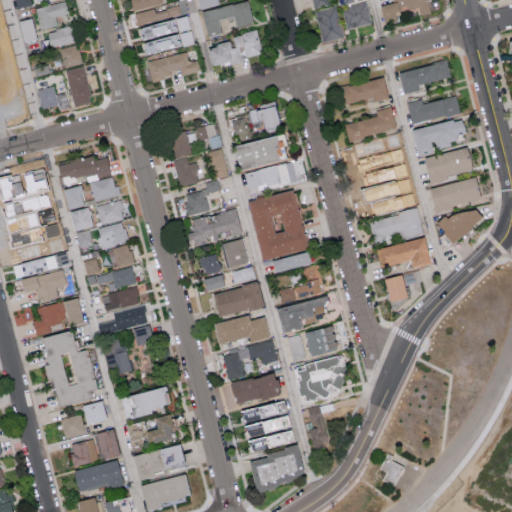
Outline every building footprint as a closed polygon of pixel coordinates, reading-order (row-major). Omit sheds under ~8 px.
[(31,4),(30,0),(14,0),(17,8),(31,4)] [(39,29),(56,24),(54,16),(67,13),(63,0),(34,8),(39,29)] [(131,0),(132,8),(160,5),(159,0),(131,0)] [(195,0),(197,9),(218,4),(216,0),(195,0)] [(206,35),(219,32),(217,18),(232,15),(234,26),(251,23),(247,0),(200,10),(206,35)] [(391,0),(392,2),(379,5),(382,22),(398,19),(396,10),(417,6),(419,14),(430,12),(428,0),(391,0)] [(347,29),(370,22),(364,1),(341,9),(347,29)] [(136,24),(179,16),(178,5),(153,10),(153,9),(134,12),(136,24)] [(323,42),(343,36),(334,5),(313,11),(323,42)] [(18,19),(22,41),(34,39),(30,17),(18,19)] [(46,32),(50,47),(74,40),(70,25),(46,32)] [(229,35),(230,41),(206,46),(210,66),(242,59),(242,57),(261,53),(256,29),(229,35)] [(81,63),(76,43),(58,48),(64,68),(81,63)] [(150,79),(179,72),(179,74),(199,70),(196,59),(187,61),(185,51),(146,60),(150,79)] [(416,83),(449,76),(446,60),(397,70),(402,93),(417,89),(416,83)] [(74,105),(91,101),(82,65),(64,69),(74,105)] [(0,108),(8,108),(6,97),(12,96),(10,84),(12,84),(10,72),(0,73),(0,108)] [(386,97),(381,76),(337,87),(341,104),(370,96),(371,101),(386,97)] [(68,106),(64,91),(55,93),(52,84),(36,89),(41,108),(57,104),(58,109),(68,106)] [(405,101),(410,122),(459,112),(455,95),(421,102),(420,98),(405,101)] [(250,122),(261,120),(263,128),(277,126),(273,105),(248,110),(250,122)] [(375,115),(343,123),(348,140),(395,128),(389,106),(373,110),(375,115)] [(229,117),(233,139),(248,136),(245,115),(229,117)] [(410,128),(416,154),(433,151),(432,146),(456,141),(454,133),(463,131),(460,118),(410,128)] [(220,146),(214,122),(195,127),(198,140),(207,138),(209,148),(220,146)] [(196,140),(193,129),(186,131),(189,142),(196,140)] [(191,153),(184,130),(168,135),(174,158),(191,153)] [(237,168),(278,159),(273,135),(232,144),(237,168)] [(356,168),(384,161),(385,164),(402,160),(396,137),(350,148),(356,168)] [(206,151),(213,178),(228,174),(221,147),(206,151)] [(427,179),(470,172),(466,148),(423,154),(427,179)] [(110,175),(105,156),(93,159),(91,154),(57,163),(61,181),(86,175),(87,181),(110,175)] [(188,163),(186,157),(173,160),(178,185),(199,181),(195,161),(188,163)] [(295,179),(291,161),(240,173),(244,191),(295,179)] [(120,194),(118,185),(114,186),(112,176),(89,181),(93,200),(120,194)] [(412,200),(406,176),(390,180),(392,187),(362,194),(367,212),(412,200)] [(479,199),(473,176),(427,188),(433,211),(479,199)] [(220,190),(217,179),(204,181),(205,188),(182,193),(187,214),(208,209),(205,193),(220,190)] [(83,204),(78,184),(61,188),(66,209),(83,204)] [(246,200),(259,258),(305,247),(292,189),(246,200)] [(124,219),(121,200),(96,203),(99,223),(124,219)] [(481,218),(469,203),(447,221),(442,215),(433,222),(451,243),(481,218)] [(68,211),(72,230),(91,226),(87,206),(68,211)] [(241,232),(235,208),(189,219),(191,231),(186,232),(189,245),(216,239),(214,232),(228,228),(230,235),(241,232)] [(422,233),(416,208),(369,219),(373,238),(399,232),(400,238),(422,233)] [(127,241),(123,221),(96,227),(100,246),(127,241)] [(92,244),(88,229),(75,232),(78,247),(92,244)] [(374,248),(379,267),(408,259),(411,267),(429,262),(422,236),(374,248)] [(221,242),(227,267),(246,262),(240,237),(221,242)] [(111,248),(115,266),(133,262),(128,243),(111,248)] [(11,263),(14,277),(56,268),(53,254),(11,263)] [(218,271),(216,254),(198,256),(201,273),(218,271)] [(291,265),(308,264),(307,254),(291,255),(291,265)] [(98,272),(96,258),(83,260),(85,274),(98,272)] [(323,291),(317,264),(299,268),(302,283),(277,289),(280,302),(323,291)] [(135,283),(131,266),(85,276),(87,285),(113,280),(115,287),(135,283)] [(233,283),(254,278),(251,266),(230,270),(233,283)] [(18,278),(21,291),(36,288),(39,301),(57,297),(55,287),(65,285),(62,269),(18,278)] [(201,278),(204,290),(223,286),(220,274),(201,278)] [(404,297),(401,274),(384,277),(387,300),(404,297)] [(262,306),(256,282),(211,292),(216,316),(262,306)] [(101,293),(104,309),(139,303),(136,287),(101,293)] [(280,331),(302,326),(301,323),(329,316),(324,295),(274,307),(280,331)] [(36,305),(38,318),(32,319),(34,334),(50,331),(49,324),(66,321),(66,324),(80,322),(76,298),(36,305)] [(102,331),(145,324),(142,307),(107,313),(108,322),(101,323),(102,331)] [(263,316),(248,320),(246,313),(211,323),(216,343),(246,336),(247,341),(268,336),(263,316)] [(135,344),(151,339),(147,324),(131,329),(135,344)] [(304,331),(308,354),(336,349),(331,326),(304,331)] [(40,336),(46,365),(46,364),(55,406),(87,400),(85,391),(94,389),(85,348),(74,351),(70,330),(40,336)] [(286,336),(290,360),(304,357),(300,334),(286,336)] [(118,374),(131,370),(121,338),(108,342),(112,353),(104,356),(108,367),(115,365),(118,374)] [(248,359),(259,355),(261,364),(277,358),(271,338),(244,346),(248,359)] [(221,355),(227,379),(244,375),(238,351),(221,355)] [(293,365),(301,400),(327,395),(326,388),(344,384),(338,355),(293,365)] [(278,393),(273,372),(229,382),(234,403),(278,393)] [(167,406),(162,386),(121,396),(126,416),(167,406)] [(285,411),(282,399),(239,410),(242,422),(285,411)] [(81,404),(84,423),(104,420),(101,401),(81,404)] [(307,407),(311,427),(308,428),(311,448),(327,445),(320,405),(307,407)] [(153,416),(155,429),(143,431),(145,443),(170,439),(168,428),(173,427),(171,413),(153,416)] [(83,434),(80,414),(60,417),(63,437),(83,434)] [(246,436),(289,427),(286,415),(243,424),(246,436)] [(128,440),(144,437),(140,421),(124,425),(128,440)] [(100,458),(117,456),(113,429),(96,431),(100,458)] [(248,437),(249,448),(292,443),(291,432),(248,437)] [(88,449),(94,447),(92,438),(68,444),(74,465),(91,461),(88,449)] [(132,454),(136,479),(154,476),(153,470),(182,464),(179,445),(132,454)] [(246,458),(253,489),(303,478),(295,447),(246,458)] [(386,471),(382,479),(395,485),(404,464),(386,455),(380,468),(386,471)] [(76,491),(105,485),(106,488),(122,485),(117,460),(72,468),(76,491)] [(188,496),(184,475),(140,483),(145,511),(160,508),(159,501),(188,496)] [(0,511),(11,511),(7,489),(0,490),(0,511)] [(78,511),(96,511),(94,497),(77,499),(78,511)] [(117,511),(117,509),(126,508),(124,498),(102,501),(104,511),(117,511)]
